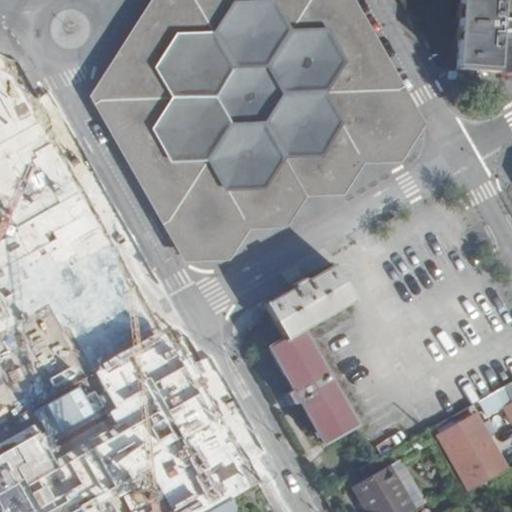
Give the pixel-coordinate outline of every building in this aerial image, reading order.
[(160,0),(97,94),(186,252),(221,251),(242,219),(281,217),(299,186),(338,184),(361,149),(371,145),(371,153),(399,149),(415,119),(348,0),(160,0)] [(467,0),(464,69),(504,70),(506,38),(507,29),(511,29),(511,15),(507,16),(508,0),(467,0)] [(0,123),(19,114),(0,76),(0,123)] [(30,132),(0,148),(0,159),(2,162),(0,163),(0,225),(34,206),(18,178),(47,162),(30,132)] [(54,280),(64,305),(119,282),(100,238),(56,257),(64,276),(54,280)] [(355,299),(336,264),(308,279),(305,276),(292,283),(294,287),(268,302),(286,337),(303,328),(345,305),(355,299)] [(127,292),(83,315),(105,355),(148,333),(127,292)] [(354,422),(303,328),(286,337),(270,345),(294,388),(285,394),(292,406),(300,401),(324,440),(354,422)] [(112,374),(133,419),(188,393),(167,348),(112,374)] [(434,432),(466,491),(510,468),(478,409),(434,432)] [(369,511),(411,511),(416,510),(389,464),(354,483),(369,511)] [(338,478),(335,471),(321,479),(325,485),(338,478)] [(240,511),(241,505),(237,497),(233,499),(209,511),(240,511)]
